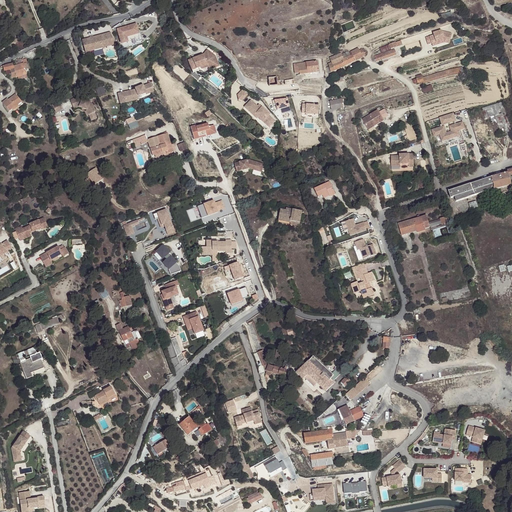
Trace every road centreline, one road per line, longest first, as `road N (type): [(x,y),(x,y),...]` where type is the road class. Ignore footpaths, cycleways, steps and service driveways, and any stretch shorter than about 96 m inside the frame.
road 1 (residential): [(95,511),(125,477),(154,407),(268,305)]
road 2 (residential): [(395,321),(404,302),(381,212),(511,162)]
road 3 (residential): [(395,321),(387,378),(421,399),(426,415),(418,433),(374,473),(378,511)]
road 4 (residential): [(268,305),(221,169),(193,145)]
road 5 (residential): [(0,65),(154,0)]
road 6 (residential): [(268,305),(304,316),(395,321)]
